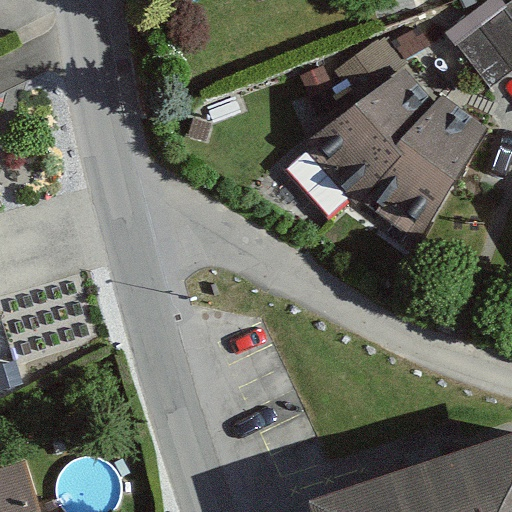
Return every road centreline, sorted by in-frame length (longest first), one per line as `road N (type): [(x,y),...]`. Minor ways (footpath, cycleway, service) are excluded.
road 1 (residential): [(129,231),(224,240),(426,356),(511,382)]
road 2 (tertiary): [(129,231),(161,371),(207,511)]
road 3 (tertiary): [(79,0),(129,231)]
